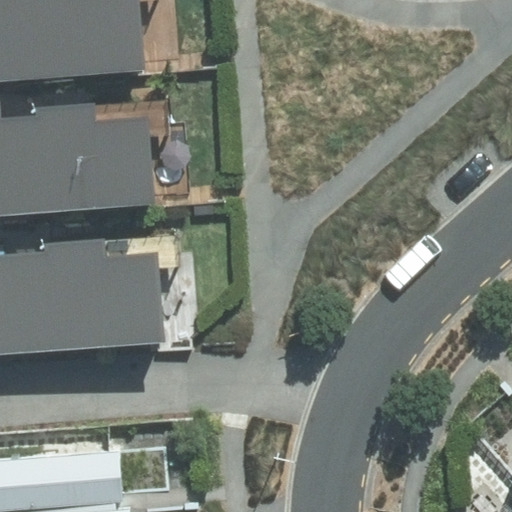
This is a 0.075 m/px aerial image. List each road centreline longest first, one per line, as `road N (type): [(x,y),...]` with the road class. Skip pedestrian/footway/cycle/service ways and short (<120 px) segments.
road 1 (residential): [(0,399),(263,385),(345,394)]
road 2 (residential): [(511,209),(400,308),(345,394)]
road 3 (residential): [(345,394),(326,461),(325,511)]
